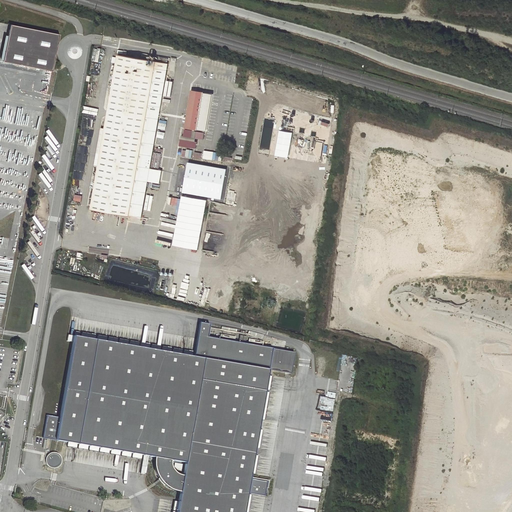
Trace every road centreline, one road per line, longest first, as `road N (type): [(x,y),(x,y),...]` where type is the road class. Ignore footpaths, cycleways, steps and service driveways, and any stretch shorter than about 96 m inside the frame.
road 1 (unclassified): [(5,495),(80,38)]
road 2 (unknown): [(282,511),(305,375),(302,345),(218,320),(41,288)]
road 3 (track): [(133,0),(511,111)]
road 4 (unknown): [(50,240),(118,251),(146,243),(184,63)]
road 5 (unknown): [(53,291),(23,466)]
road 6 (unknown): [(11,464),(125,484),(142,511)]
